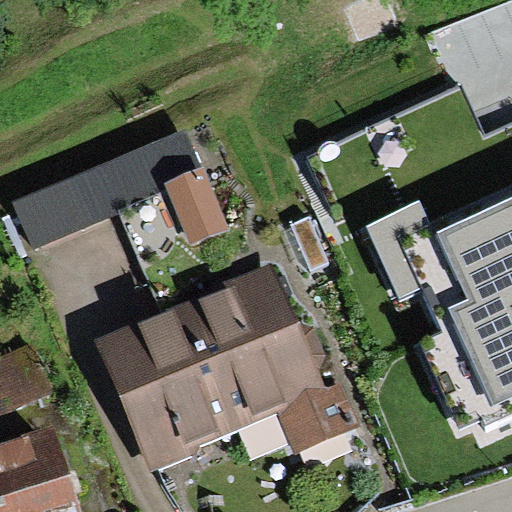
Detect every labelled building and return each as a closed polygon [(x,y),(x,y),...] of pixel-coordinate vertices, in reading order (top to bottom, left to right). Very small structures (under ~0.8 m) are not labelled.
[(456,323),(419,340),(463,434),(511,411),(511,130),(487,142),(465,94),(371,137),(456,323)] [(183,134),(9,207),(30,256),(204,182),(183,134)] [(307,228),(286,237),(306,284),(327,274),(307,228)] [(272,269),(94,348),(150,476),(193,459),(203,449),(276,416),(294,457),(358,432),(340,386),(327,391),(272,269)] [(0,511),(79,511),(71,488),(52,430),(22,440),(12,411),(56,397),(40,349),(0,362),(0,511)]
